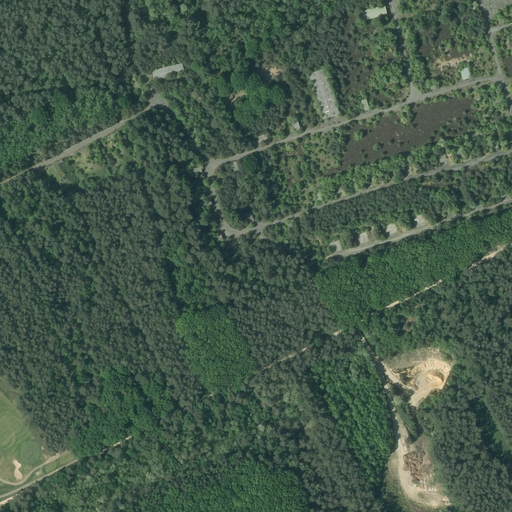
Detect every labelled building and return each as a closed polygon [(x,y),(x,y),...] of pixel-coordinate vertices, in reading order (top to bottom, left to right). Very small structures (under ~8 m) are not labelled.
[(171,0),(148,0),(152,23),(174,19),(171,0)] [(511,0),(487,0),(494,14),(511,4),(511,0)] [(356,12),(358,22),(386,16),(384,6),(356,12)] [(395,56),(391,38),(375,41),(379,60),(395,56)] [(400,82),(396,63),(380,66),(384,85),(400,82)] [(151,71),(154,82),(185,75),(183,64),(151,71)] [(308,72),(322,119),(339,113),(325,67),(308,72)] [(460,71),(463,81),(471,79),(468,69),(460,71)] [(428,81),(431,91),(437,89),(434,79),(428,81)] [(361,100),(364,110),(369,108),(366,99),(361,100)] [(491,102),(493,108),(503,105),(501,99),(491,102)] [(401,111),(403,120),(409,119),(406,109),(401,111)] [(186,112),(180,117),(188,131),(199,124),(201,120),(199,117),(196,112),(191,110),(186,112)] [(291,122),(295,132),(301,131),(297,120),(291,122)] [(210,128),(197,131),(200,150),(210,148),(215,146),(216,140),(215,136),(213,131),(210,128)] [(332,131),(335,141),(340,140),(337,129),(332,131)] [(123,131),(104,141),(113,160),(116,162),(121,161),(126,159),(129,156),(131,154),(132,151),(132,146),(123,131)] [(491,141),(494,152),(500,151),(496,139),(491,141)] [(96,145),(77,156),(86,175),(88,176),(94,176),(99,174),(102,171),(104,169),(105,165),(104,161),(96,145)] [(456,151),(460,163),(465,161),(462,149),(456,151)] [(264,152),(268,163),(274,161),(271,151),(264,152)] [(67,160),(48,170),(57,189),(59,191),(65,190),(70,188),(73,185),(75,183),(76,180),(75,175),(67,160)] [(230,165),(233,175),(238,174),(235,163),(230,165)] [(485,182),(492,202),(511,195),(511,183),(511,179),(508,174),(504,171),(489,177),(486,180),(485,182)] [(455,190),(462,210),(486,203),(483,194),(481,187),(478,182),(474,179),(459,185),(456,188),(455,190)] [(428,198),(435,218),(459,210),(456,202),(454,194),(451,189),(447,187),(432,192),(429,195),(428,198)] [(314,194),(317,205),(323,203),(320,192),(314,194)] [(412,217),(416,229),(426,226),(423,214),(412,217)] [(384,226),(388,238),(398,234),(395,222),(384,226)] [(355,234),(359,246),(370,243),(367,231),(355,234)] [(327,243),(330,255),(342,252),(339,240),(327,243)]
